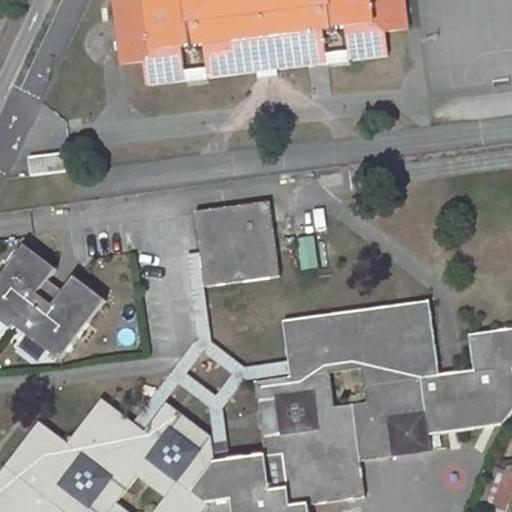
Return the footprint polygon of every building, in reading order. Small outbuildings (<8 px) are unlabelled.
[(114,0),(113,0),(121,65),(145,62),(147,85),(386,56),(383,33),(408,30),(404,0),(114,0)] [(72,153),(29,158),(32,176),(74,171),(72,153)] [(271,202),(197,213),(206,288),(281,277),(271,202)] [(317,237),(300,238),(302,270),(319,268),(317,237)] [(63,293),(48,281),(57,270),(25,246),(0,279),(0,322),(10,330),(15,325),(61,361),(106,301),(74,277),(63,293)] [(0,511),(203,511),(210,504),(233,501),(234,511),(311,511),(310,504),(366,497),(361,461),(356,423),(427,413),(429,435),(503,424),(511,414),(511,328),(470,335),(476,372),(440,376),(430,302),(285,322),(292,378),(256,383),(267,456),(216,463),(213,436),(167,403),(145,431),(103,399),(69,443),(41,422),(0,475),(0,511)] [(427,413),(356,423),(361,461),(432,452),(429,435),(427,413)]
